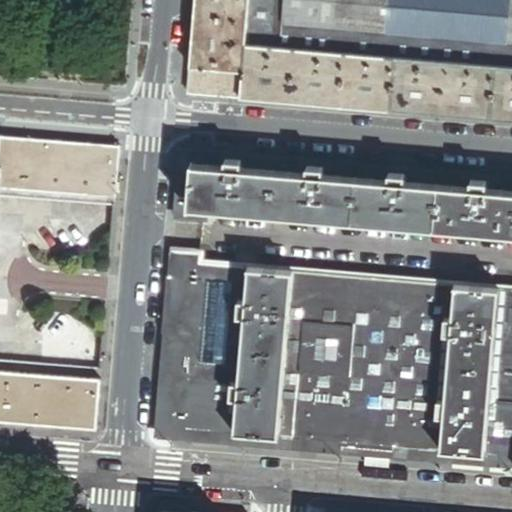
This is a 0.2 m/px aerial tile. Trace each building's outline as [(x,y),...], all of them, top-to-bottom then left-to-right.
[(195,0),(188,93),(511,120),(511,67),(243,45),(246,0),(195,0)] [(511,0),(246,0),(243,45),(511,67),(511,0)] [(0,186),(116,197),(121,146),(0,136),(0,186)] [(511,180),(182,153),(177,216),(205,219),(206,208),(188,207),(192,163),(225,166),(226,160),(242,161),(241,168),(307,173),(308,167),(324,168),(324,175),(389,180),(389,174),(405,175),(405,182),(471,187),(472,181),(487,182),(486,188),(511,190),(511,180)] [(206,208),(511,234),(511,190),(486,188),(487,182),(472,181),(471,187),(405,182),(405,175),(389,174),(389,180),(324,175),(324,168),(308,167),(307,173),(241,168),(242,161),(226,160),(225,166),(192,163),(188,207),(206,208)] [(0,196),(116,206),(116,197),(0,186),(0,196)] [(203,254),(174,251),(174,262),(202,264),(203,254)] [(160,435),(511,465),(511,289),(500,288),(486,454),(442,450),(455,285),(293,271),(280,436),(235,432),(249,268),(202,264),(174,262),(160,435)] [(293,271),(249,268),(235,432),(280,436),(293,271)] [(500,288),(455,285),(442,450),(486,454),(500,288)] [(0,421),(97,430),(102,371),(0,362),(0,421)]
